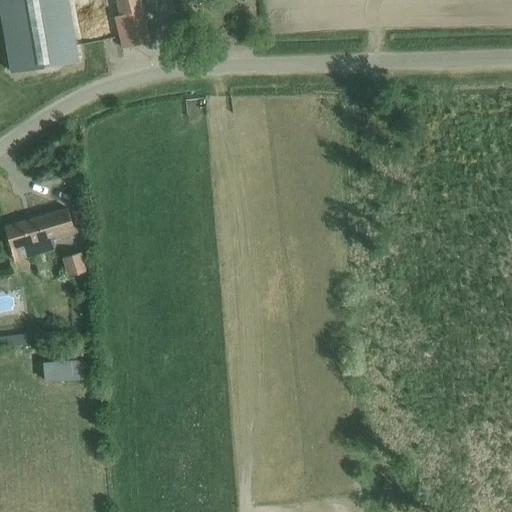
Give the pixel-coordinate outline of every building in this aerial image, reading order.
[(0,0),(0,10),(11,73),(78,61),(67,0),(0,0)] [(117,0),(125,32),(129,47),(156,41),(148,9),(143,11),(139,0),(117,0)] [(67,209),(4,228),(14,263),(51,252),(47,238),(73,231),(67,209)] [(63,258),(69,277),(85,272),(79,253),(63,258)] [(0,348),(29,345),(28,334),(0,336),(0,348)] [(48,356),(48,376),(86,376),(86,356),(48,356)]
